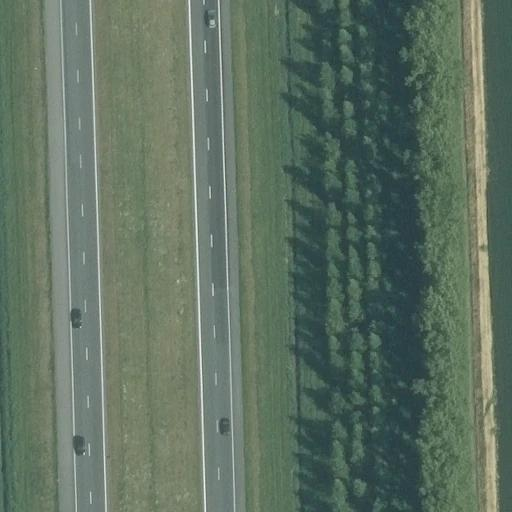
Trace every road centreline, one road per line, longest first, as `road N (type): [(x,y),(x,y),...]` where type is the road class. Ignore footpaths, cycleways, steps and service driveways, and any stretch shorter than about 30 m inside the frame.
road 1 (motorway): [(73,0),(88,511)]
road 2 (motorway): [(215,511),(202,0)]
